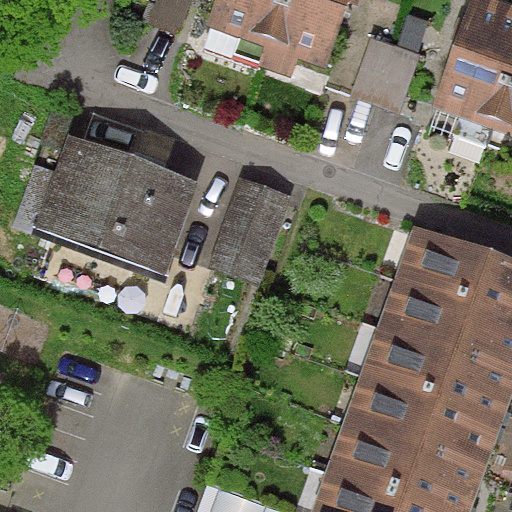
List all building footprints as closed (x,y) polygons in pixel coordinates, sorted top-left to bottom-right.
[(189,0),(154,0),(146,24),(177,35),(189,0)] [(350,0),(214,0),(206,25),(211,26),(204,47),(292,77),(298,58),(327,68),(350,0)] [(511,5),(496,0),(467,0),(429,107),(458,117),(449,140),(511,163),(511,5)] [(421,54),(371,36),(350,95),(400,113),(421,54)] [(134,156),(67,133),(34,226),(165,271),(198,178),(164,166),(174,139),(144,129),(134,156)] [(290,195),(239,178),(208,267),(259,284),(290,195)] [(469,511),(511,393),(511,260),(412,225),(309,511),(469,511)] [(280,511),(218,489),(209,511),(280,511)]
